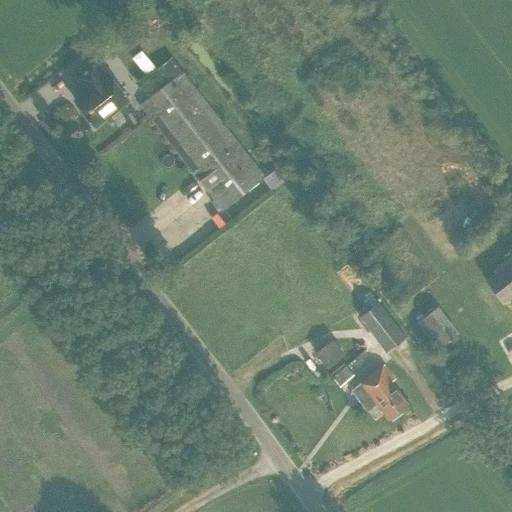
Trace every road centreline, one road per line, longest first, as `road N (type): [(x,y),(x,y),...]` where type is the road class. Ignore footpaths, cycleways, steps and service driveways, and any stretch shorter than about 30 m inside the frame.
road 1 (unclassified): [(316,511),(0,94)]
road 2 (track): [(303,493),(511,380)]
